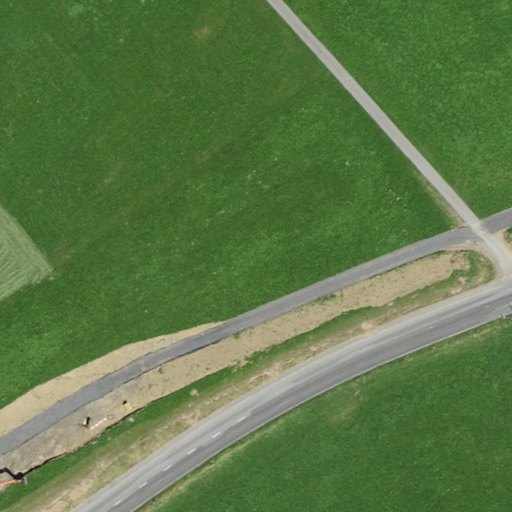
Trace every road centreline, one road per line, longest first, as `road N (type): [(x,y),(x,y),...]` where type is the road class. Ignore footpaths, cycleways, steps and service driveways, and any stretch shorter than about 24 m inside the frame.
road 1 (tertiary): [(100,511),(286,390),(511,292)]
road 2 (track): [(273,0),(471,219),(511,276)]
